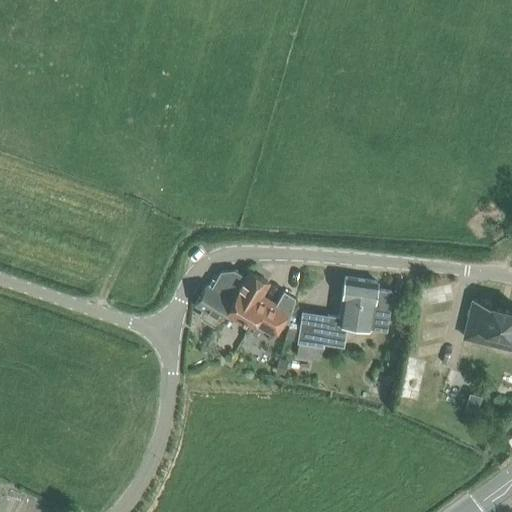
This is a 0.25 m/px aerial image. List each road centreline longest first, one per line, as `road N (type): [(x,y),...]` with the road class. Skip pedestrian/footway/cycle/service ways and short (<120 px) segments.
road 1 (residential): [(168,334),(199,270),(223,257),(284,254),(511,277)]
road 2 (unclassified): [(119,511),(160,438),(168,334)]
road 3 (unclassified): [(168,334),(0,279)]
